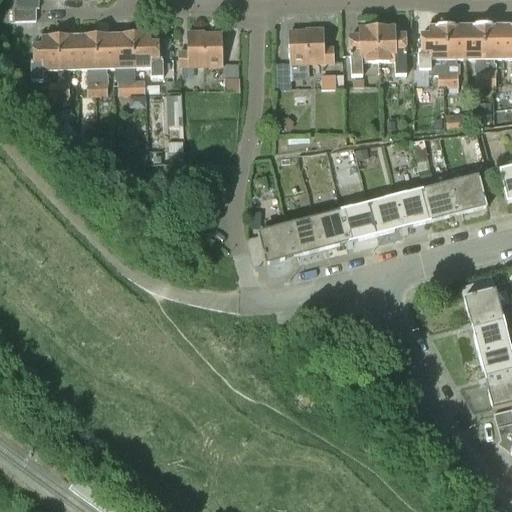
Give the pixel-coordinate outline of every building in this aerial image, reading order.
[(2,0),(4,12),(35,11),(38,11),(38,0),(2,0)] [(0,25),(16,24),(36,24),(35,11),(4,12),(0,12),(0,25)] [(493,62),(502,62),(501,28),(483,29),(484,89),(494,89),(494,77),(495,77),(495,66),(493,66),(493,62)] [(511,28),(501,28),(502,62),(511,62),(511,66),(509,66),(509,75),(510,75),(511,89),(511,28)] [(437,89),(446,89),(446,76),(445,76),(445,63),(446,63),(445,29),(428,29),(428,37),(420,37),(420,54),(416,54),(417,73),(427,73),(428,78),(436,78),(437,89)] [(445,76),(446,76),(456,76),(456,78),(464,77),(465,63),(464,29),(445,29),(446,63),(445,63),(445,76)] [(474,90),(484,89),(483,29),(464,29),(465,63),(474,63),(474,67),(472,67),(473,78),(474,78),(474,90)] [(394,78),(405,78),(404,38),(394,38),(393,30),(376,31),(377,66),(393,65),(394,78)] [(361,66),(377,66),(376,31),(359,31),(359,39),(349,39),(350,79),(361,78),(361,66)] [(323,52),(323,32),(305,33),(305,34),(288,35),(289,67),(336,66),(335,52),(323,52)] [(203,35),(186,36),(187,56),(177,56),(177,70),(181,70),(193,69),(222,69),(221,37),(203,37),(203,35)] [(117,86),(117,98),(133,98),(132,84),(134,84),(133,72),(133,37),(114,38),(115,72),(114,72),(115,86),(117,86)] [(149,71),(149,81),(162,80),(161,62),(158,62),(158,45),(150,45),(150,37),(133,37),(133,72),(149,71)] [(86,99),(97,99),(96,82),(95,38),(76,39),(77,73),(85,73),(86,77),(85,77),(85,85),(86,85),(86,99)] [(106,76),(106,73),(114,72),(115,72),(114,38),(95,38),(96,82),(97,99),(106,98),(106,86),(107,86),(107,76),(106,76)] [(42,83),(42,74),(57,74),(58,74),(58,39),(41,40),(41,48),(32,48),(33,65),(29,65),(29,83),(42,83)] [(57,86),(58,86),(59,100),(68,99),(68,88),(69,88),(69,77),(68,77),(68,74),(77,73),(76,39),(58,39),(58,74),(57,74),(57,86)] [(456,89),(456,78),(456,76),(446,76),(446,89),(456,89)] [(320,79),(321,92),(334,92),(334,78),(320,79)] [(223,81),(224,95),(238,95),(238,81),(223,81)] [(363,91),(363,82),(353,82),(353,91),(363,91)] [(134,84),(132,84),(133,98),(143,97),(143,83),(134,84)] [(48,86),(48,100),(59,100),(58,86),(57,86),(48,86)] [(170,97),(169,126),(184,127),(185,97),(170,97)] [(476,107),(476,125),(490,125),(489,106),(476,107)] [(291,126),(293,124),(287,119),(285,121),(284,120),(279,125),(288,134),(293,128),(291,126)] [(445,120),(446,134),(468,133),(467,119),(445,120)] [(76,136),(67,124),(58,130),(66,143),(76,136)] [(95,153),(96,143),(84,143),(84,153),(95,153)] [(121,168),(134,168),(134,152),(121,152),(121,168)] [(167,157),(168,166),(184,165),(184,155),(167,157)] [(117,162),(106,162),(106,170),(117,170),(117,162)] [(506,205),(511,203),(511,168),(497,173),(506,205)] [(430,172),(420,174),(422,184),(432,182),(430,172)] [(449,186),(457,218),(486,210),(478,178),(449,186)] [(430,225),(457,218),(449,186),(422,193),(430,225)] [(403,232),(430,225),(422,193),(395,200),(403,232)] [(375,239),(403,232),(395,200),(367,207),(375,239)] [(348,246),(375,239),(367,207),(340,214),(348,246)] [(321,253),(348,246),(340,214),(313,221),(321,253)] [(293,260),(321,253),(313,221),(285,228),(293,260)] [(265,267),(293,260),(285,228),(258,235),(258,239),(265,267)] [(470,329),(501,321),(494,293),(491,294),(491,293),(462,301),(470,329)] [(477,356),(508,348),(501,321),(470,329),(477,356)] [(484,384),(511,376),(511,362),(508,348),(477,356),(484,384)] [(511,376),(484,384),(491,412),(511,406),(511,376)] [(508,456),(511,458),(511,418),(510,412),(492,417),(499,442),(496,447),(508,456)]
